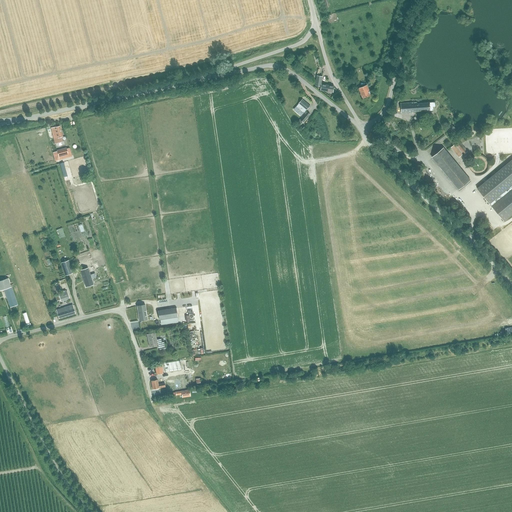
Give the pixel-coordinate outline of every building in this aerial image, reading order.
[(332,95),(334,86),(322,84),(321,84),(322,76),(317,76),(316,86),(321,86),(321,89),(329,91),(329,94),(332,95)] [(367,85),(366,85),(359,88),(363,98),(371,95),(367,85)] [(288,110),(290,108),(288,106),(295,100),(294,98),(284,106),(288,110)] [(302,99),(296,106),(303,113),(310,106),(302,99)] [(417,102),(401,103),(402,112),(433,110),(433,107),(435,107),(435,102),(417,103),(417,102)] [(310,115),(307,112),(300,120),(303,122),(310,115)] [(61,137),(63,136),(60,126),(51,128),(55,143),(55,142),(62,141),(61,137)] [(459,141),(455,144),(464,154),(468,151),(459,141)] [(66,148),(57,150),(59,156),(68,154),(66,148)] [(470,180),(444,148),(432,157),(459,189),(470,180)] [(511,159),(477,188),(504,221),(511,214),(511,159)] [(78,254),(87,251),(83,242),(75,244),(78,254)] [(99,249),(90,253),(93,263),(103,260),(99,249)] [(68,260),(61,263),(65,275),(73,273),(68,260)] [(105,266),(95,269),(97,275),(106,271),(105,266)] [(88,267),(80,270),(85,286),(92,284),(91,278),(95,276),(94,273),(90,274),(88,267)] [(8,278),(0,280),(0,290),(4,289),(10,307),(17,304),(8,278)] [(59,295),(60,300),(61,301),(70,299),(67,291),(59,294),(57,294),(57,295),(59,295)] [(147,318),(145,304),(137,305),(139,320),(147,318)] [(75,313),(73,305),(57,310),(59,318),(75,313)] [(177,316),(175,307),(157,310),(159,319),(177,316)] [(148,341),(149,341),(150,346),(157,344),(158,347),(165,345),(164,341),(160,342),(159,338),(156,339),(155,332),(147,334),(148,341)] [(157,361),(173,358),(172,349),(156,351),(157,361)] [(180,360),(164,363),(165,371),(182,369),(180,360)] [(158,384),(157,379),(151,381),(153,389),(159,388),(165,387),(164,383),(158,384)]
